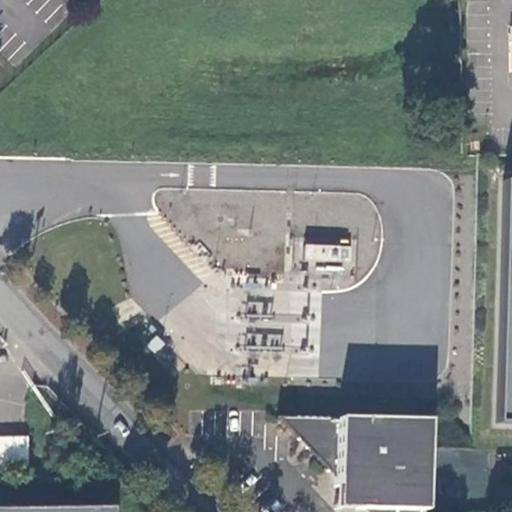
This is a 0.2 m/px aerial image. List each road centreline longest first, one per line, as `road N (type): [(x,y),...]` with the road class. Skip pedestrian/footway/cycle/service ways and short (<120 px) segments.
road 1 (tertiary): [(215,511),(0,287)]
road 2 (unknown): [(251,178),(330,275)]
